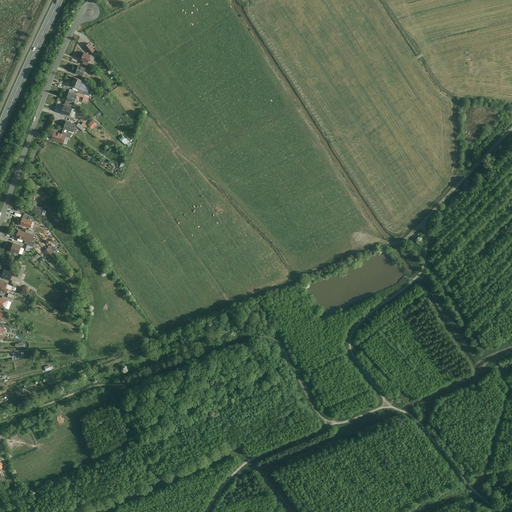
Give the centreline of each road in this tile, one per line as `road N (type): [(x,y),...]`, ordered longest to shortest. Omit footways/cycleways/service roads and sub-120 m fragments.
road 1 (residential): [(0,223),(78,22)]
road 2 (track): [(511,129),(410,235),(381,241)]
road 3 (primary): [(0,129),(59,0)]
